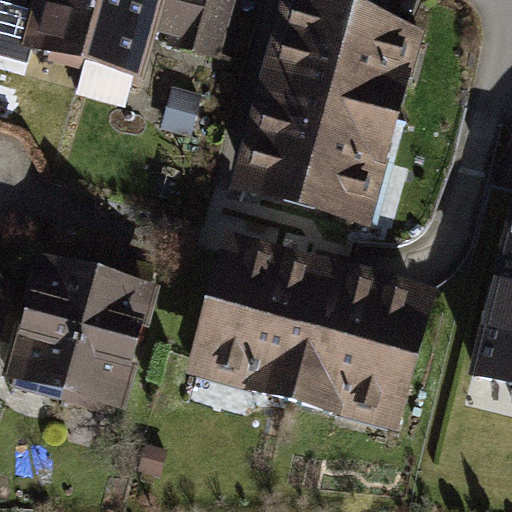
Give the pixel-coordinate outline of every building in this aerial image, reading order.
[(0,0),(0,41),(144,81),(157,46),(220,65),(237,0),(0,0)] [(438,21),(362,0),(290,0),(239,188),(382,227),(438,21)] [(206,98),(172,89),(160,137),(191,143),(206,98)] [(511,201),(505,209),(460,386),(511,398),(511,201)] [(441,290),(230,237),(195,380),(405,433),(441,290)] [(161,284),(38,256),(9,383),(132,411),(161,284)] [(0,355),(19,286),(0,280),(0,355)]
